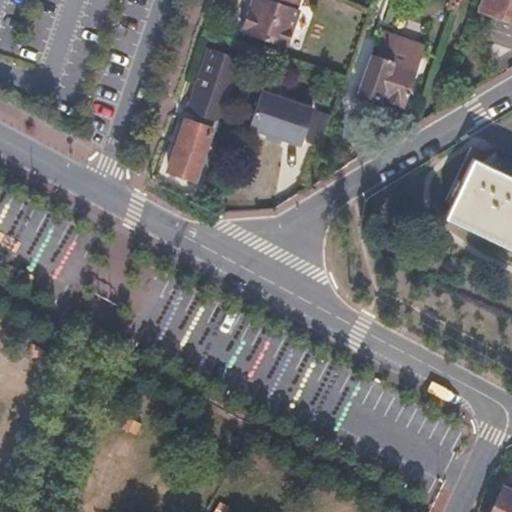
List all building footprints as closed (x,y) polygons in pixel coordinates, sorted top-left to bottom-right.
[(297,0),(251,0),(241,32),(286,47),(299,10),(295,8),(297,0)] [(511,0),(481,0),(478,10),(498,17),(511,22),(511,0)] [(418,47),(383,34),(375,58),(369,56),(356,93),(376,99),(377,95),(400,103),(418,47)] [(190,118),(218,128),(220,122),(218,122),(239,58),(207,47),(185,111),(192,114),(190,118)] [(258,89),(247,123),(300,142),(311,107),(258,89)] [(218,128),(190,118),(189,124),(182,121),(165,171),(192,181),(209,131),(216,133),(218,128)] [(498,171),(469,157),(442,215),(511,247),(511,177),(504,174),(498,171)] [(511,161),(504,158),(498,171),(511,177),(511,161)] [(489,511),(511,511),(511,492),(501,487),(489,511)]
